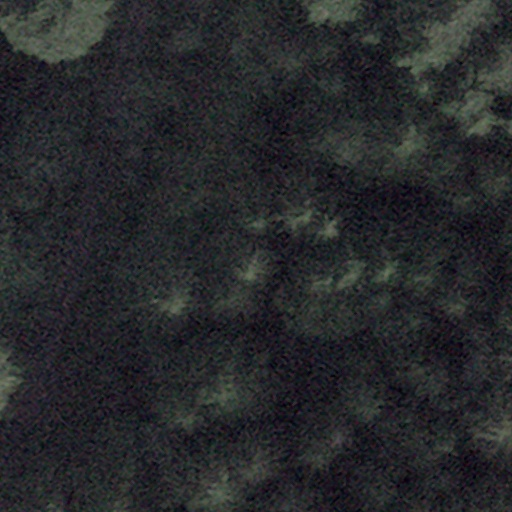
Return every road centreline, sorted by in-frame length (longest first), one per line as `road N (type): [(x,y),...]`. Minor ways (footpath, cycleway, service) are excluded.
road 1 (track): [(0,467),(133,0)]
road 2 (track): [(21,415),(70,384),(234,0)]
